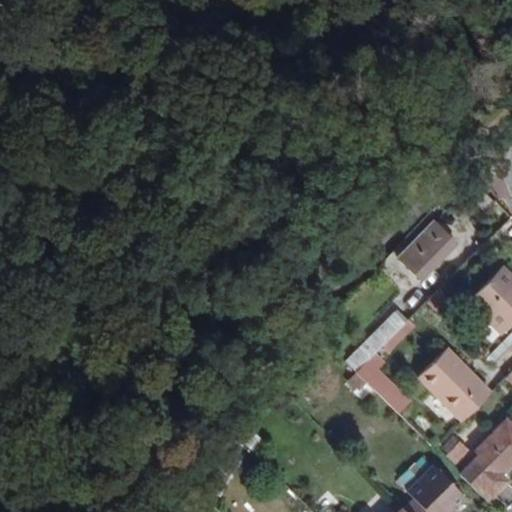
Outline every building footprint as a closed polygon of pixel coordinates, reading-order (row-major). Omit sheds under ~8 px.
[(455,242),(433,222),(400,257),(421,278),(455,242)] [(482,313),(501,332),(511,323),(511,331),(485,358),(491,364),(511,343),(511,276),(502,266),(472,297),(485,310),(482,313)] [(427,300),(439,312),(450,302),(438,289),(427,300)] [(345,361),(356,371),(374,353),(405,322),(394,313),(345,361)] [(461,420),(490,391),(447,348),(418,376),(461,420)] [(374,353),(356,371),(398,413),(409,401),(378,369),(384,363),(374,353)] [(401,416),(390,429),(401,440),(403,437),(413,428),(401,416)] [(509,479),(501,473),(511,462),(511,427),(505,420),(474,451),(479,455),(460,474),(485,499),(489,496),(491,497),(509,479)] [(413,428),(403,437),(418,453),(428,443),(413,428)] [(445,454),(454,463),(468,450),(453,435),(442,447),(446,453),(445,454)] [(434,465),(407,491),(412,497),(426,511),(446,511),(463,495),(434,465)] [(426,511),(412,497),(401,507),(405,511),(426,511)]
